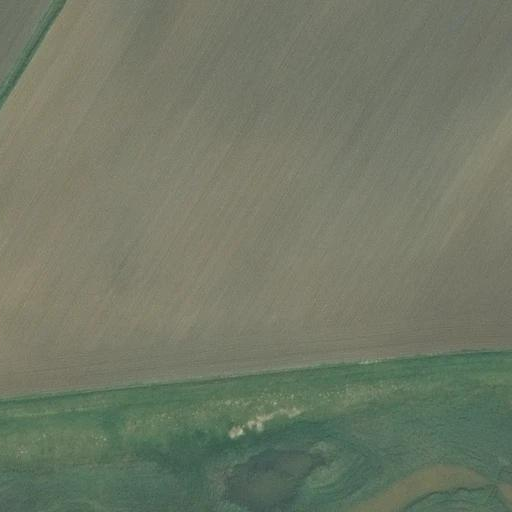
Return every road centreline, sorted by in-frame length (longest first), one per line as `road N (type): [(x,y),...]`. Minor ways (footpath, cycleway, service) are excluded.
road 1 (track): [(511,366),(0,414)]
road 2 (track): [(0,131),(81,0)]
